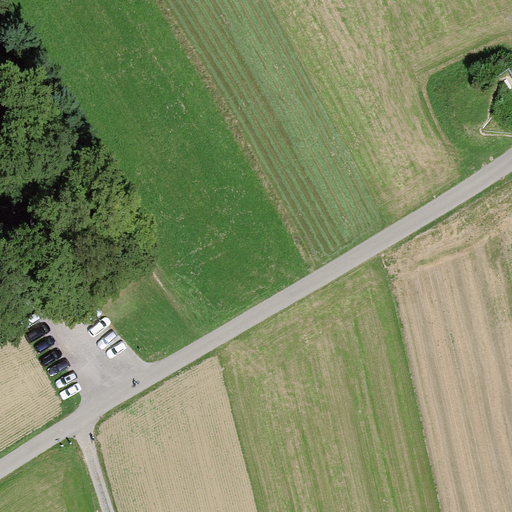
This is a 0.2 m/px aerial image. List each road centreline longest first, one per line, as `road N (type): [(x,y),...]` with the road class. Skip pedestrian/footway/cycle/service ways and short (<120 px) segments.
road 1 (unclassified): [(511,156),(404,230),(0,467)]
road 2 (track): [(199,348),(0,4)]
